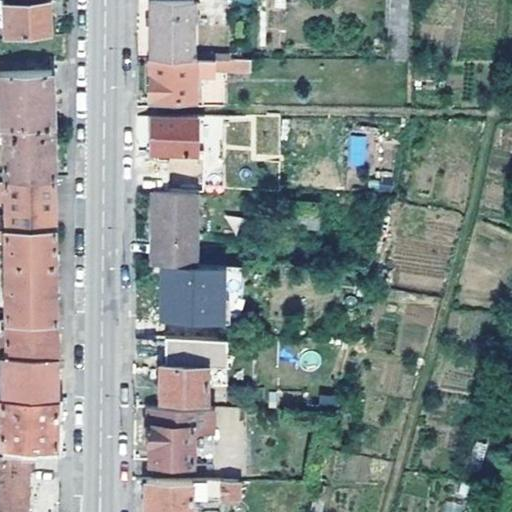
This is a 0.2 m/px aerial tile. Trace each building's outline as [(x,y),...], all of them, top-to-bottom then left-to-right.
[(42,0),(7,3),(9,33),(53,30),(52,16),(50,0),(42,0)] [(152,0),(151,58),(195,58),(194,2),(152,0)] [(234,57),(214,58),(213,71),(234,72),(234,57)] [(251,58),(234,57),(234,72),(250,71),(251,58)] [(195,58),(151,58),(152,98),(195,99),(196,72),(213,71),(214,58),(195,58)] [(29,126),(53,125),(53,96),(53,71),(1,73),(4,132),(5,137),(28,135),(29,126)] [(197,116),(153,116),(154,150),(197,150),(197,116)] [(54,154),(53,125),(29,126),(28,135),(5,137),(5,176),(55,176),(54,154)] [(365,165),(367,136),(350,135),(349,164),(365,165)] [(153,155),(153,173),(183,174),(183,156),(153,155)] [(5,179),(0,179),(0,195),(7,195),(6,220),(7,227),(56,227),(55,205),(55,176),(5,176),(5,179)] [(154,190),(153,262),(163,262),(195,263),(195,261),(196,190),(154,190)] [(317,226),(316,201),(288,201),(287,225),(317,226)] [(56,273),(56,227),(7,227),(0,227),(0,238),(6,239),(8,320),(57,319),(56,273)] [(195,263),(163,262),(162,319),(243,320),(243,263),(195,263)] [(58,343),(57,319),(8,320),(9,335),(0,334),(0,356),(5,357),(58,357),(58,343)] [(168,335),(167,363),(208,363),(207,335),(168,335)] [(58,357),(5,357),(3,397),(59,399),(58,384),(58,357)] [(163,363),(162,398),(187,398),(186,403),(192,404),(193,398),(208,399),(208,363),(167,363),(163,363)] [(59,399),(3,397),(4,446),(57,448),(58,428),(58,416),(59,399)] [(195,406),(148,407),(148,442),(152,445),(151,462),(194,461),(195,428),(215,428),(215,407),(195,406)] [(195,428),(194,461),(214,461),(215,428),(195,428)] [(35,471),(37,454),(0,453),(0,511),(29,511),(31,471),(35,471)] [(147,477),(146,511),(192,511),(193,498),(238,497),(239,479),(147,477)]
